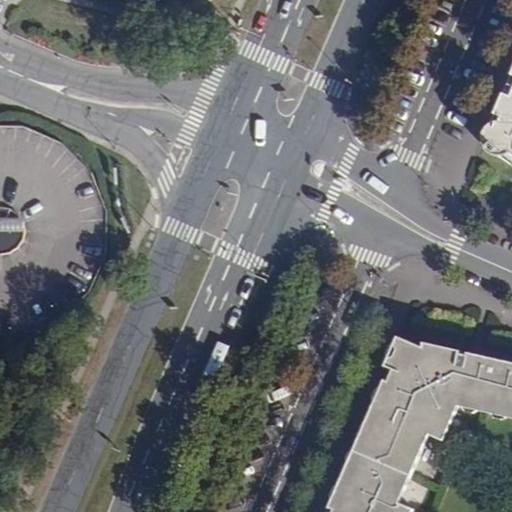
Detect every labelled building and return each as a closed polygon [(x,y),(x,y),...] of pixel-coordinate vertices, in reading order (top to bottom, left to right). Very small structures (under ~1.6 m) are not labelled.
[(511,73),(511,77),(511,93),(510,99),(503,96),(494,117),(502,120),(499,125),(490,125),(483,134),(482,140),(483,147),(485,152),(491,157),(502,160),(503,159),(510,155),(511,156),(511,73)] [(511,93),(511,77),(504,92),(503,96),(510,99),(511,93)] [(502,120),(494,117),(491,123),(490,125),(499,125),(502,120)] [(12,128),(0,128),(0,339),(15,339),(42,331),(65,316),(91,285),(104,248),(101,206),(86,173),(65,151),(43,138),(12,128)] [(511,156),(510,155),(503,159),(502,160),(511,166),(511,156)] [(511,360),(470,350),(469,354),(460,353),(460,348),(425,340),(424,344),(399,333),(394,343),(399,347),(396,355),(389,355),(385,363),(394,367),(390,378),(386,377),(382,387),(386,391),(383,397),(376,399),(365,425),(369,429),(360,448),(354,450),(338,487),(342,488),(338,497),(334,495),(329,506),(335,507),(332,511),(411,511),(414,507),(400,500),(429,433),(443,439),(459,404),(465,405),(468,402),(476,403),(478,408),(495,413),(498,409),(505,410),(508,415),(511,416),(511,360)] [(399,347),(394,343),(389,355),(396,355),(399,347)] [(386,391),(382,387),(376,399),(383,397),(386,391)] [(369,429),(365,425),(355,447),(354,450),(360,448),(369,429)]
